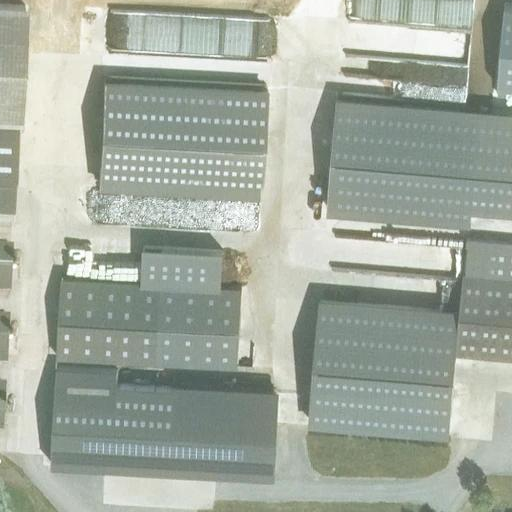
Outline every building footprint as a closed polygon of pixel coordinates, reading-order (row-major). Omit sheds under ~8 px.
[(0,2),(0,223),(15,224),(19,123),(22,123),(29,4),(25,4),(0,2)] [(99,181),(99,186),(174,190),(224,193),(262,195),(263,190),(268,86),(231,84),(218,84),(215,84),(105,78),(105,82),(99,181)] [(338,94),(328,210),(358,213),(472,223),(473,208),(511,210),(511,108),(340,94),(338,94)] [(319,292),(308,422),(340,425),(450,435),(458,347),(511,351),(511,239),(467,235),(461,305),(319,292)] [(167,281),(222,284),(224,249),(208,248),(207,248),(144,245),(142,279),(167,281)] [(0,293),(11,294),(13,270),(13,261),(14,247),(0,246),(0,293)] [(361,282),(361,265),(339,264),(338,281),(361,282)] [(167,281),(142,279),(62,275),(58,356),(199,363),(238,365),(243,285),(222,284),(167,281)] [(0,316),(0,365),(7,366),(9,332),(10,317),(0,316)] [(58,366),(52,464),(275,475),(279,387),(176,381),(176,386),(114,382),(115,369),(58,366)]
